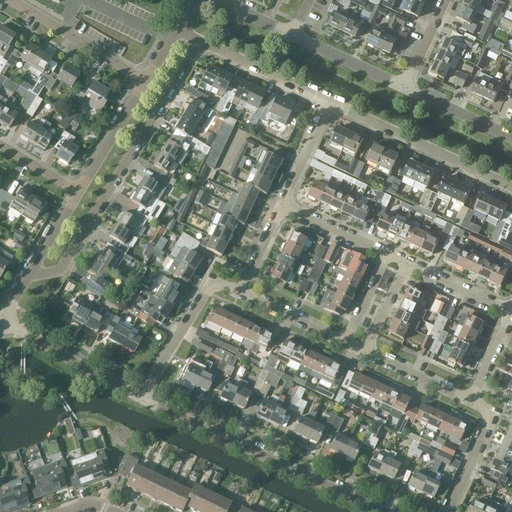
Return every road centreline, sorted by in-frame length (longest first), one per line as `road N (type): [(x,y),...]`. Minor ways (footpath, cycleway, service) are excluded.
road 1 (residential): [(27,276),(58,271),(200,42)]
road 2 (unclassified): [(381,511),(140,399)]
road 3 (residential): [(511,187),(329,101)]
road 4 (residential): [(140,399),(200,294),(216,281),(240,293)]
road 5 (unclassified): [(140,399),(1,318)]
road 6 (residential): [(144,81),(7,0)]
road 7 (residential): [(329,101),(200,42)]
road 8 (residential): [(447,511),(492,413),(471,401)]
road 9 (residential): [(78,192),(144,81)]
road 10 (residential): [(404,88),(294,35)]
